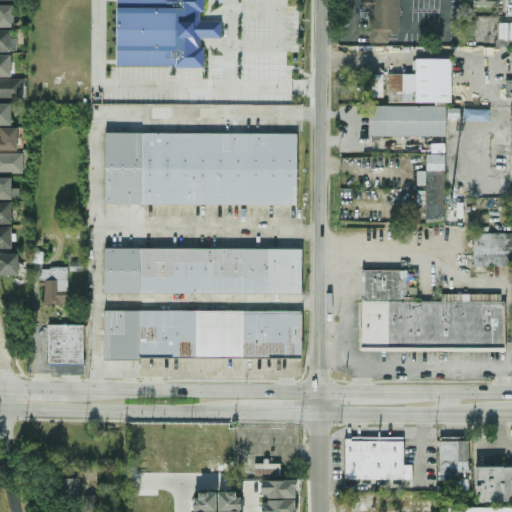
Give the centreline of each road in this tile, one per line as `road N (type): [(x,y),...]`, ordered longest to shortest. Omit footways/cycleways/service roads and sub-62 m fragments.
road 1 (residential): [(320,393),(320,0)]
road 2 (secondary): [(320,393),(65,390)]
road 3 (secondary): [(6,409),(244,413)]
road 4 (secondary): [(320,415),(501,414)]
road 5 (residential): [(23,511),(0,347)]
